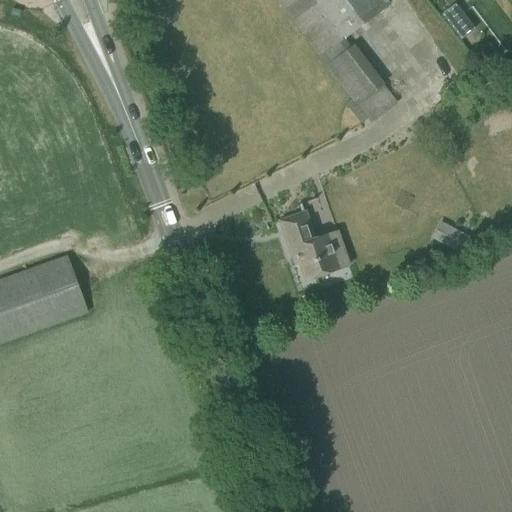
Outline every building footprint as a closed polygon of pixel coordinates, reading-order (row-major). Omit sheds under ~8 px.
[(276,0),(320,58),(381,12),(371,0),(276,0)] [(327,67),(369,122),(396,102),(354,47),(327,67)] [(278,222),(291,258),(296,256),(305,282),(342,270),(329,234),(315,239),(305,212),(278,222)] [(443,245),(461,255),(470,238),(452,229),(443,245)] [(0,281),(0,344),(86,313),(66,258),(0,281)]
